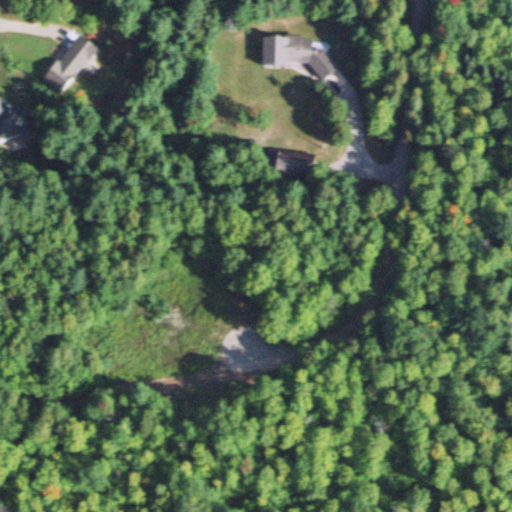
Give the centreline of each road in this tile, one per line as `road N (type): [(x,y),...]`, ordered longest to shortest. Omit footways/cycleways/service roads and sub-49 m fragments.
road 1 (residential): [(343,361),(401,178),(416,81),(415,0)]
road 2 (track): [(343,361),(97,395),(42,391),(0,371)]
road 3 (track): [(343,361),(511,324)]
road 4 (track): [(337,511),(343,361)]
